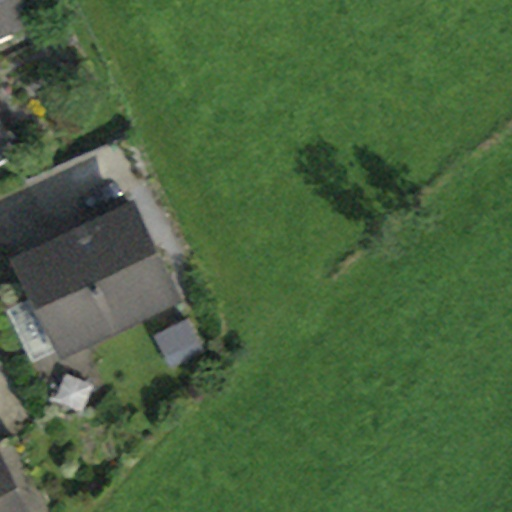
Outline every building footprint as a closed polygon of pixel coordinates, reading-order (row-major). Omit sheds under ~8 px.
[(0,0),(0,32),(26,20),(16,0),(0,0)] [(39,294),(64,346),(172,294),(131,208),(22,260),(39,294)] [(42,357),(64,346),(39,294),(17,305),(42,357)] [(0,442),(0,453),(21,444),(16,434),(0,442)] [(0,511),(33,511),(51,504),(21,444),(0,453),(0,511)]
